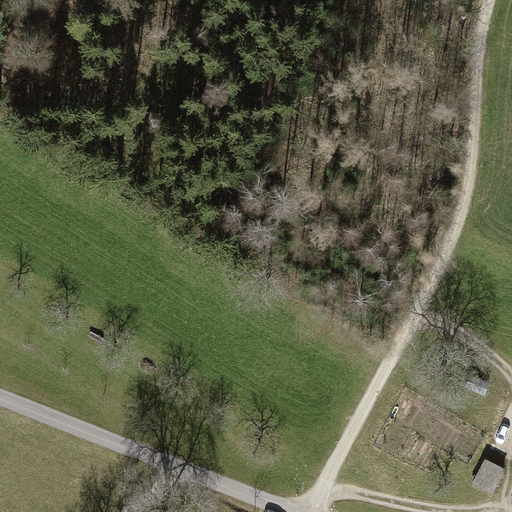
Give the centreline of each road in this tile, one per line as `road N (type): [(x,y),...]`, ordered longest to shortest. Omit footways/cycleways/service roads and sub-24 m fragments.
road 1 (track): [(307,511),(460,215),(472,64),(488,0)]
road 2 (track): [(180,469),(0,399)]
